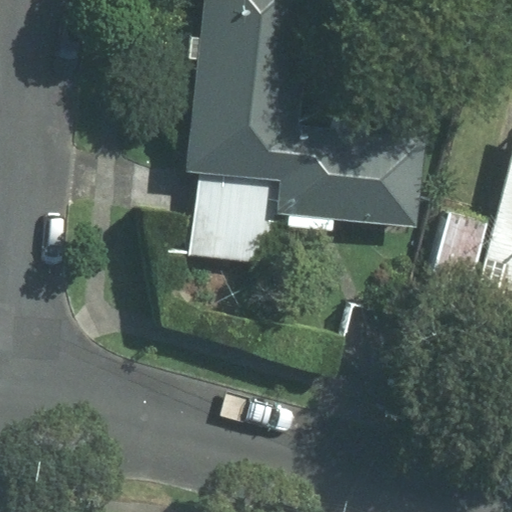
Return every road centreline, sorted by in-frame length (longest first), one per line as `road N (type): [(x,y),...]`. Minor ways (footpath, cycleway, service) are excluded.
road 1 (residential): [(1,405),(427,511)]
road 2 (residential): [(38,0),(1,405)]
